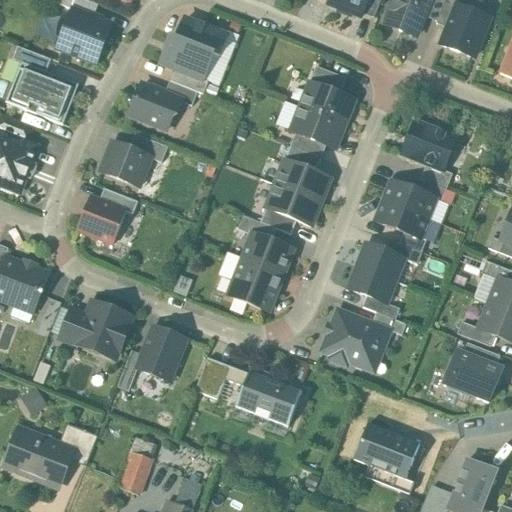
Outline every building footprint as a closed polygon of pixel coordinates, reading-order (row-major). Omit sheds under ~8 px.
[(98,6),(81,0),(62,0),(60,6),(73,11),(93,19),(98,6)] [(330,0),(328,6),(338,10),(338,12),(352,17),(353,15),(361,19),(363,15),(368,0),(330,0)] [(368,0),(363,15),(374,20),(381,0),(368,0)] [(394,0),(391,10),(385,25),(400,30),(399,32),(415,39),(424,18),(430,0),(394,0)] [(430,0),(424,18),(437,23),(445,0),(430,0)] [(445,0),(437,23),(436,25),(448,29),(457,7),(460,0),(445,0)] [(457,7),(448,29),(441,46),(474,59),(489,20),(457,7)] [(93,19),(73,11),(57,50),(96,65),(111,26),(93,19)] [(227,37),(185,20),(177,42),(213,56),(218,58),(227,37)] [(177,42),(171,40),(161,66),(176,72),(202,82),(203,81),(213,56),(177,42)] [(511,45),(500,76),(511,80),(511,45)] [(51,61),(18,48),(12,61),(22,65),(22,64),(46,74),(51,61)] [(46,74),(22,64),(22,65),(6,104),(63,127),(72,105),(67,103),(74,85),(46,74)] [(311,83),(308,82),(298,107),(348,126),(358,102),(340,95),(346,80),(316,68),(311,83)] [(202,82),(176,72),(171,84),(198,94),(203,96),(208,84),(203,81),(202,82)] [(171,84),(170,83),(165,96),(182,103),(181,104),(192,108),(198,94),(171,84)] [(165,96),(141,87),(130,116),(167,131),(173,118),(177,116),(181,104),(182,103),(165,96)] [(338,152),(348,126),(298,107),(288,132),(296,135),(290,148),(321,160),(326,147),(338,152)] [(34,129),(1,115),(0,117),(0,134),(28,145),(34,129)] [(456,139),(415,123),(402,156),(426,166),(443,173),(443,172),(456,139)] [(0,134),(0,186),(19,194),(37,149),(28,145),(0,134)] [(168,149),(135,136),(129,151),(151,160),(162,165),(168,149)] [(129,151),(112,144),(100,174),(139,189),(151,160),(129,151)] [(321,160),(290,148),(285,162),(286,162),(315,174),(321,160)] [(286,162),(285,162),(276,186),(320,204),(330,180),(315,174),(286,162)] [(443,173),(426,166),(420,181),(424,183),(424,182),(446,191),(453,175),(443,172),(443,173)] [(420,194),(391,182),(383,203),(428,221),(436,201),(436,200),(420,194)] [(446,191),(424,182),(424,183),(420,194),(436,200),(436,201),(442,203),(446,191)] [(320,204),(276,186),(266,210),(296,222),(311,228),(320,204)] [(138,204),(104,190),(100,203),(126,213),(133,216),(138,204)] [(100,203),(90,199),(77,232),(113,246),(126,213),(100,203)] [(428,221),(383,203),(375,223),(403,235),(420,241),(420,240),(428,221)] [(266,210),(260,224),(277,231),(291,236),(296,222),(266,210)] [(260,224),(243,217),(238,231),(252,236),(252,235),(272,243),(277,231),(260,224)] [(511,224),(507,223),(500,241),(511,245),(511,224)] [(272,243),(252,235),(252,236),(242,260),(283,276),(293,252),(272,243)] [(420,241),(403,235),(399,246),(421,254),(426,242),(420,240),(420,241)] [(511,246),(493,239),(488,250),(511,259),(511,246)] [(399,246),(389,242),(385,253),(404,261),(417,266),(422,255),(421,255),(421,254),(399,246)] [(385,253),(366,246),(357,268),(395,283),(404,261),(385,253)] [(8,250),(0,247),(0,271),(5,259),(8,250)] [(48,276),(5,259),(0,271),(0,300),(34,314),(40,296),(42,297),(43,295),(41,294),(48,276)] [(283,276),(242,260),(228,297),(269,313),(283,276)] [(511,272),(486,263),(481,275),(498,281),(499,280),(511,285),(511,272)] [(395,283),(357,268),(348,291),(367,298),(386,305),(395,283)] [(511,285),(499,280),(498,281),(489,306),(511,314),(511,285)] [(386,305),(367,298),(363,309),(376,314),(395,322),(400,310),(386,305)] [(130,319),(93,305),(87,319),(77,345),(114,360),(117,352),(118,352),(128,328),(127,327),(130,319)] [(511,314),(489,306),(479,330),(479,331),(495,337),(511,344),(511,314)] [(372,326),(338,312),(322,353),(332,357),(330,361),(346,367),(348,364),(367,371),(375,352),(381,355),(390,333),(372,326)] [(87,319),(72,313),(61,339),(77,345),(87,319)] [(395,322),(376,314),(372,326),(390,333),(402,337),(406,326),(395,322)] [(479,330),(462,323),(457,335),(491,348),(495,337),(479,331),(479,330)] [(186,341),(154,329),(143,357),(137,371),(169,384),(186,341)] [(500,358),(467,344),(463,356),(496,369),(500,358)] [(132,353),(119,385),(130,389),(137,371),(143,357),(132,353)] [(463,356),(457,353),(453,363),(452,363),(449,373),(444,387),(456,392),(476,400),(488,404),(492,394),(493,394),(498,381),(501,371),(496,369),(463,356)] [(230,368),(208,360),(195,393),(218,401),(225,381),(230,368)] [(302,393),(249,373),(249,376),(230,368),(225,381),(244,388),(236,409),(288,429),(302,393)] [(98,437),(67,425),(60,446),(75,451),(72,459),(87,464),(98,437)] [(429,449),(368,425),(354,462),(369,468),(365,479),(410,496),(429,449)] [(60,446),(20,431),(6,466),(52,483),(57,470),(69,468),(72,459),(75,451),(60,446)] [(157,445),(138,438),(133,451),(152,459),(157,445)] [(133,451),(119,486),(139,493),(152,459),(133,451)] [(497,472),(468,461),(449,507),(461,511),(481,511),(482,510),(497,472)] [(169,501),(165,511),(193,511),(194,511),(193,510),(203,486),(187,480),(177,504),(169,501)]
